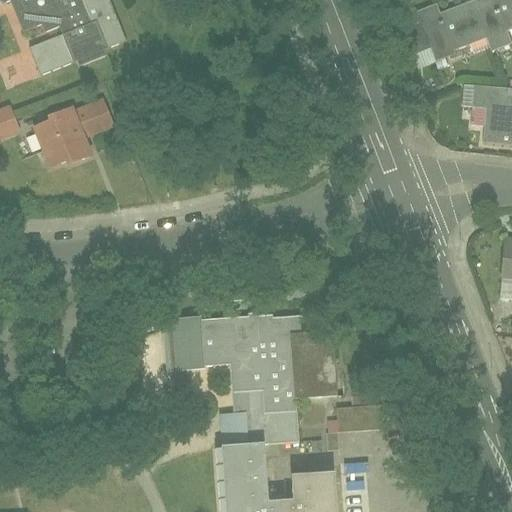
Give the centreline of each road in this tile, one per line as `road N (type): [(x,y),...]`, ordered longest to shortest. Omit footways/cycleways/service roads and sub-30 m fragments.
road 1 (residential): [(401,197),(231,232),(0,253)]
road 2 (tertiary): [(401,197),(511,486)]
road 3 (tertiary): [(317,0),(401,197)]
